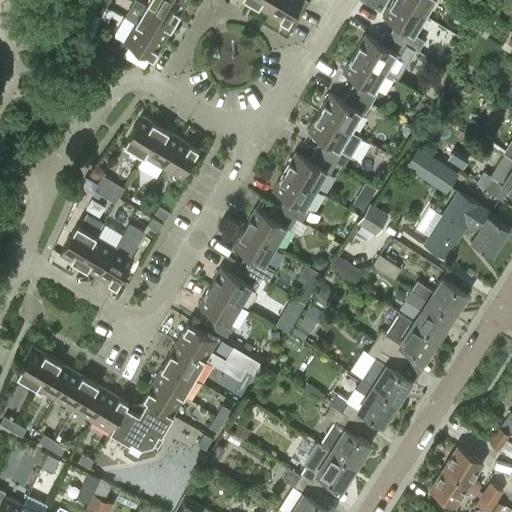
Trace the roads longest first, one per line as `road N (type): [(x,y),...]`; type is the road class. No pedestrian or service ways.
road 1 (residential): [(22,254),(113,307),(140,313),(157,305),(254,142)]
road 2 (residential): [(496,307),(367,511)]
road 3 (residential): [(101,96),(129,86),(160,91),(254,142)]
road 4 (residential): [(254,142),(340,0)]
